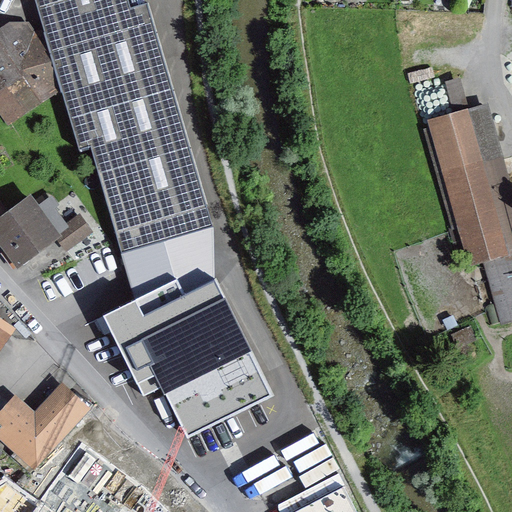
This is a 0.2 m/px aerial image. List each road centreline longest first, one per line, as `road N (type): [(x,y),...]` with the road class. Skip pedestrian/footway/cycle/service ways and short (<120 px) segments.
road 1 (unknown): [(297,0),(325,170),(365,281),(487,511)]
road 2 (residential): [(0,284),(128,420),(234,511)]
